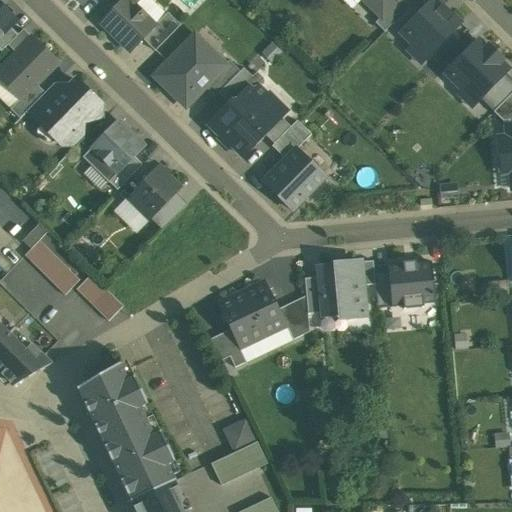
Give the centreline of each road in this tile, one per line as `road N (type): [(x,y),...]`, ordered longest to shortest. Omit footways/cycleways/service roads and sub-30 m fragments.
road 1 (residential): [(276,238),(30,0)]
road 2 (residential): [(1,411),(276,238)]
road 3 (residential): [(511,211),(276,238)]
road 4 (residential): [(95,511),(57,430),(1,411)]
